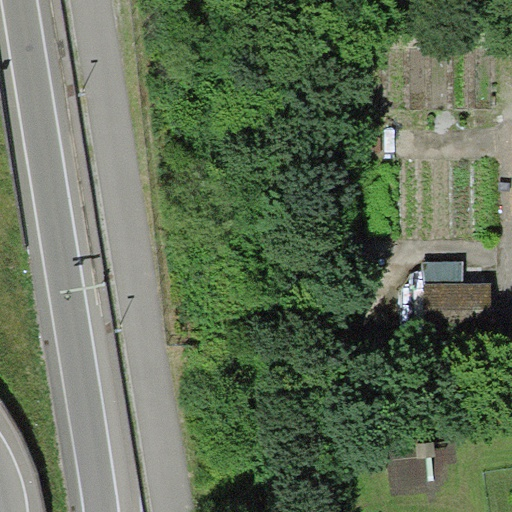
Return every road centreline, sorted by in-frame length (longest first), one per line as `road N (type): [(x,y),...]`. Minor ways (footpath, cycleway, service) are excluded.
road 1 (motorway): [(101,511),(21,0)]
road 2 (motorway): [(22,511),(0,383)]
